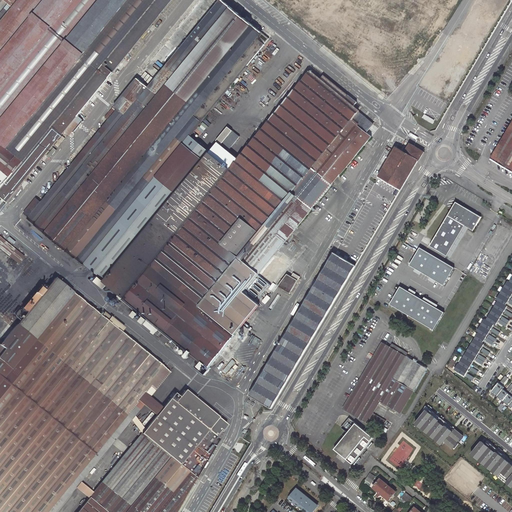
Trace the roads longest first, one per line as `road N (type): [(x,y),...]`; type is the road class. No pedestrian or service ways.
road 1 (tertiary): [(436,162),(270,432)]
road 2 (unknown): [(287,35),(247,82),(251,109),(267,110),(314,57)]
road 3 (tertiary): [(511,11),(442,141)]
road 4 (unclassified): [(343,494),(376,462),(438,511)]
road 5 (tertiary): [(453,145),(511,38)]
